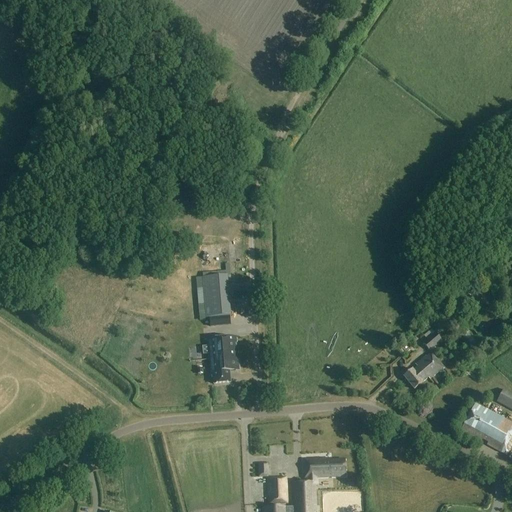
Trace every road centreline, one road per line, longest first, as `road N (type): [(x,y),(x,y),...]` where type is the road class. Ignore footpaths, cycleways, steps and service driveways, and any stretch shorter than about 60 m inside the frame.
road 1 (unclassified): [(260,412),(251,215),(279,141)]
road 2 (unclassified): [(511,473),(381,411),(260,412)]
road 3 (unclassified): [(81,455),(138,426),(260,412)]
road 4 (track): [(0,319),(138,426)]
road 5 (track): [(368,0),(279,141)]
